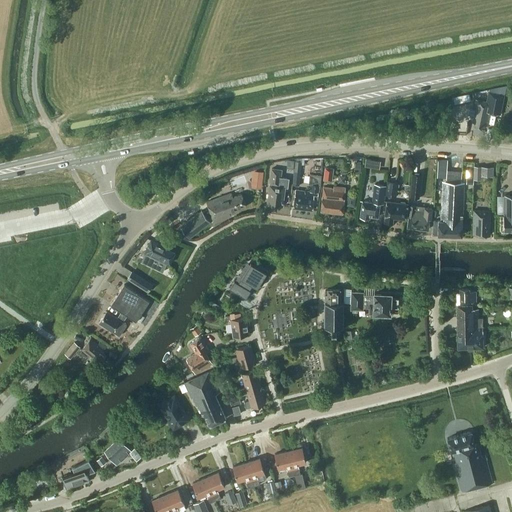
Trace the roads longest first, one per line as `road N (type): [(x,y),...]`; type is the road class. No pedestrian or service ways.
road 1 (primary): [(96,151),(511,68)]
road 2 (tertiary): [(511,153),(362,145),(276,151),(199,178),(139,225)]
road 3 (unclassified): [(18,511),(280,420)]
road 4 (tertiary): [(139,225),(0,412)]
road 5 (unclassified): [(280,420),(436,382)]
road 6 (residential): [(280,420),(254,316),(268,279)]
